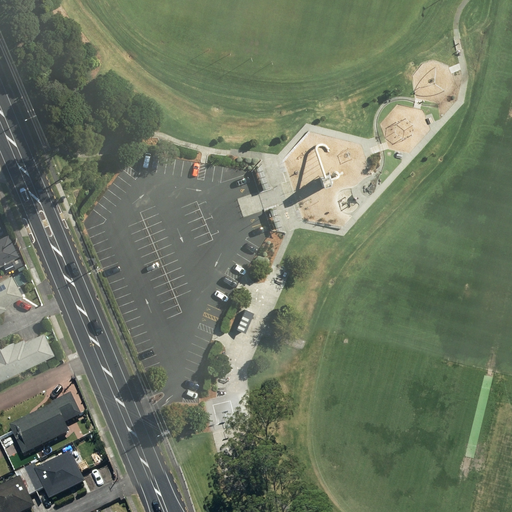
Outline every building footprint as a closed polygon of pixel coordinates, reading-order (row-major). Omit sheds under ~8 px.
[(0,265),(10,260),(15,269),(26,263),(11,232),(0,237),(0,265)] [(13,274),(18,284),(29,279),(24,269),(13,274)] [(0,310),(6,308),(4,305),(22,295),(11,274),(0,280),(0,310)] [(246,305),(237,325),(245,329),(255,309),(246,305)] [(0,379),(54,353),(43,331),(24,340),(23,337),(14,342),(13,340),(0,346),(0,379)] [(7,427),(22,457),(68,434),(63,425),(79,416),(69,395),(50,405),(50,406),(7,427)] [(24,469),(35,494),(42,490),(47,500),(82,484),(69,455),(35,471),(32,465),(24,469)] [(79,470),(81,475),(88,472),(85,466),(79,470)] [(0,511),(25,511),(33,509),(19,479),(0,487),(0,511)]
